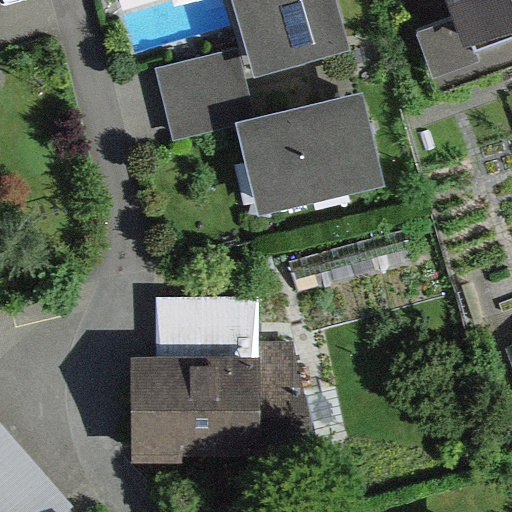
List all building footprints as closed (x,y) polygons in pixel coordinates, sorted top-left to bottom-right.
[(352,0),(250,0),(268,68),(364,43),(352,0)] [(511,28),(511,0),(436,0),(454,49),(511,28)] [(247,51),(161,68),(173,132),(259,115),(247,51)] [(379,93),(254,127),(280,220),(405,186),(379,93)] [(264,299),(168,300),(170,364),(148,364),(149,450),(298,448),(296,340),(265,341),(264,299)] [(63,511),(78,499),(0,413),(0,511),(63,511)]
